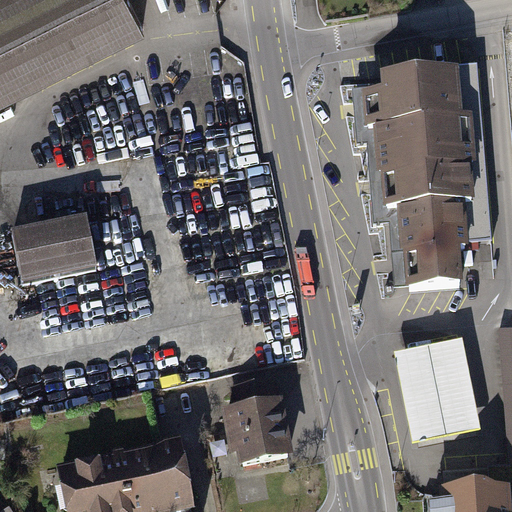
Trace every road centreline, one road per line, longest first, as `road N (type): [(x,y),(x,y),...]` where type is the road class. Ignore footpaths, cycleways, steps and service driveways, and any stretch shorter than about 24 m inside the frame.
road 1 (secondary): [(365,511),(271,51)]
road 2 (residential): [(271,51),(511,5)]
